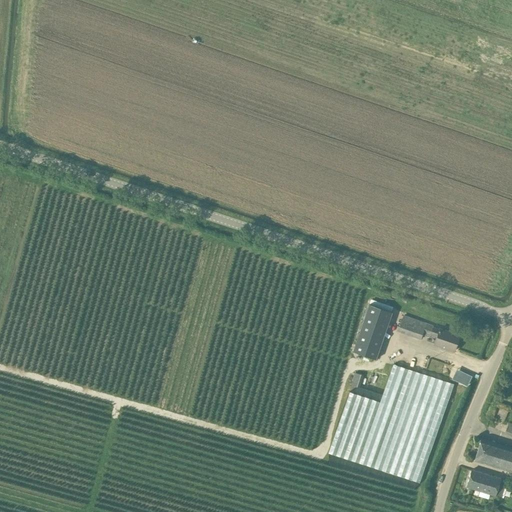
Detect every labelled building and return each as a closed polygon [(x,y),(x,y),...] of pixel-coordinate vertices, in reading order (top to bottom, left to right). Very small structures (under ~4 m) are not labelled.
[(434,344),(454,351),(460,335),(440,328),(440,329),(434,327),(434,326),(403,315),(398,331),(421,339),(423,335),(430,337),(431,334),(437,336),(434,344)] [(379,350),(356,342),(353,351),(376,359),(379,350)] [(354,371),(350,384),(360,387),(363,374),(354,371)] [(464,372),(459,382),(467,386),(472,376),(464,372)] [(475,460),(511,471),(511,447),(482,438),(475,460)] [(496,494),(502,496),(504,488),(506,489),(509,481),(472,470),(467,487),(495,496),(496,494)]
